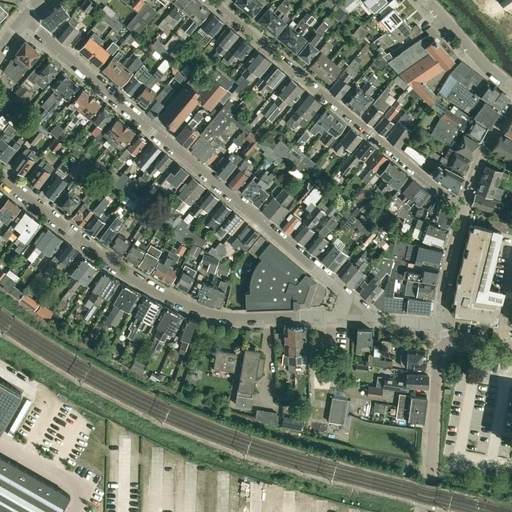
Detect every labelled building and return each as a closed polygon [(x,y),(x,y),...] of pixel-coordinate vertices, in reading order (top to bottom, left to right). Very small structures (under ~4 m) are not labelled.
[(85,0),(80,6),(87,12),(94,4),(89,0),(85,0)] [(134,0),(130,6),(138,12),(147,2),(144,0),(134,0)] [(164,4),(167,0),(151,0),(151,1),(160,8),(164,4)] [(189,16),(200,3),(196,0),(186,0),(172,18),(168,22),(167,23),(171,27),(183,12),(189,16)] [(186,0),(170,0),(170,1),(175,5),(168,14),(172,18),(186,0)] [(243,9),(250,0),(236,0),(235,2),(236,2),(235,3),(239,7),(240,6),(243,9)] [(264,0),(250,0),(243,9),(247,12),(246,13),(250,16),(251,15),(252,16),(258,8),(260,11),(267,3),(264,0)] [(331,0),(330,0),(325,0),(324,2),(331,8),(335,3),(331,0)] [(342,0),(337,5),(339,7),(343,10),(353,1),(354,0),(342,0)] [(343,10),(347,13),(361,0),(360,0),(354,0),(353,1),(343,10)] [(363,0),(373,11),(385,0),(363,0)] [(390,30),(402,18),(393,8),(398,3),(395,0),(391,0),(384,7),(379,11),(383,16),(380,18),(390,30)] [(51,31),(57,25),(69,15),(60,2),(40,17),(40,22),(51,31)] [(135,16),(126,26),(137,36),(146,25),(158,11),(147,2),(138,12),(135,16)] [(0,19),(8,11),(0,3),(0,19)] [(200,3),(189,16),(194,20),(184,32),(189,35),(198,24),(209,10),(200,3)] [(266,28),(284,7),(280,4),(276,8),(272,5),(258,21),(259,22),(258,23),(262,26),(263,25),(266,28)] [(105,12),(111,17),(113,15),(115,13),(105,5),(102,9),(105,12)] [(274,34),(275,35),(285,23),(280,19),(288,10),(284,7),(266,28),(270,31),(269,32),(273,36),(274,34)] [(347,13),(343,10),(339,7),(332,16),(341,23),(348,15),(347,13)] [(113,15),(111,17),(105,12),(101,17),(113,26),(118,20),(113,15)] [(224,22),(212,13),(201,26),(207,31),(199,41),(204,46),(224,22)] [(74,26),(78,21),(72,16),(56,35),(67,44),(79,30),(74,26)] [(311,16),(305,22),(286,45),(289,47),(288,48),(293,52),(294,51),(294,52),(304,40),(300,36),(314,19),(311,16)] [(411,38),(423,31),(417,25),(412,29),(402,18),(390,30),(399,41),(407,34),(411,38)] [(162,30),(167,23),(168,22),(164,19),(163,19),(157,26),(162,30)] [(286,45),(305,22),(301,19),(296,25),(291,21),(278,38),(277,40),(281,43),(282,42),(286,45)] [(321,36),(321,35),(329,25),(323,21),(315,31),(307,41),(308,42),(298,53),(300,55),(299,56),(305,60),(306,59),(308,61),(318,49),(313,46),(321,36)] [(359,41),(368,30),(360,24),(352,34),(359,41)] [(215,63),(222,55),(238,35),(228,26),(215,41),(219,45),(216,49),(216,50),(209,58),(215,63)] [(132,31),(125,40),(126,41),(130,44),(133,40),(137,36),(132,31)] [(88,57),(99,44),(103,40),(94,32),(79,49),(84,53),(84,54),(86,56),(87,56),(88,57)] [(444,68),(453,60),(434,39),(433,39),(428,34),(421,39),(421,38),(402,52),(388,62),(391,66),(425,100),(430,105),(436,96),(423,82),(444,67),(444,68)] [(252,46),(241,37),(231,50),(224,58),(231,64),(238,55),(242,59),(252,46)] [(162,47),(164,45),(157,39),(152,45),(159,51),(162,47)] [(98,65),(109,53),(112,55),(119,46),(113,41),(106,50),(99,44),(88,57),(90,58),(90,59),(92,61),(93,62),(98,65)] [(16,81),(40,53),(39,52),(39,51),(36,48),(34,48),(27,42),(24,42),(12,59),(4,71),(16,81)] [(319,74),(331,60),(325,55),(332,47),(326,42),(319,50),(321,52),(310,65),(319,74)] [(376,51),(382,56),(388,53),(381,46),(376,51)] [(162,47),(159,51),(166,58),(170,54),(162,47)] [(170,54),(166,58),(171,62),(179,53),(174,49),(172,52),(170,54)] [(240,84),(263,55),(256,49),(244,63),(248,66),(236,81),(240,84)] [(118,60),(123,54),(118,51),(114,56),(102,69),(107,73),(107,74),(109,76),(110,76),(112,77),(123,64),(118,60)] [(389,52),(388,53),(382,56),(386,61),(392,57),(389,52)] [(240,91),(249,80),(255,73),(259,76),(271,62),(263,55),(240,84),(236,88),(240,91)] [(381,69),(384,65),(387,62),(382,58),(379,55),(373,62),(379,67),(381,69)] [(136,71),(143,62),(137,57),(127,68),(123,64),(112,77),(113,78),(113,79),(115,81),(116,81),(121,85),(134,69),(136,71)] [(331,60),(319,74),(329,82),(340,68),(345,61),(342,58),(337,64),(331,60)] [(170,63),(165,59),(160,64),(165,68),(170,63)] [(350,85),(346,82),(351,76),(349,74),(358,63),(353,59),(344,70),(344,71),(329,89),(339,98),(350,85)] [(48,82),(59,69),(58,68),(57,67),(55,65),(54,65),(48,60),(39,71),(35,68),(28,76),(42,88),(48,81),(48,82)] [(461,61),(454,69),(459,74),(466,65),(461,61)] [(138,79),(147,68),(142,64),(123,87),(132,94),(142,82),(138,79)] [(192,68),(187,64),(181,71),(186,76),(192,68)] [(285,73),(275,65),(258,86),(263,91),(266,88),(270,91),(285,73)] [(466,65),(459,74),(464,77),(471,69),(466,65)] [(150,89),(157,80),(158,81),(164,74),(158,68),(152,75),(139,91),(141,92),(137,97),(140,100),(139,100),(140,101),(140,102),(143,104),(144,104),(145,105),(155,93),(150,89)] [(464,77),(459,74),(454,69),(450,74),(466,86),(470,81),(468,80),(464,77)] [(468,80),(475,72),(471,69),(464,77),(468,80)] [(158,116),(173,129),(199,99),(210,108),(226,89),(231,83),(216,70),(205,84),(193,74),(183,86),(184,86),(158,116)] [(177,71),(173,76),(182,84),(187,78),(183,75),(183,76),(177,71)] [(47,107),(71,79),(67,76),(67,74),(65,73),(63,73),(62,72),(50,85),(55,89),(43,103),(47,107)] [(475,72),(468,80),(470,81),(472,83),(479,74),(475,72)] [(479,74),(472,83),(476,86),(482,77),(479,74)] [(351,108),(376,78),(372,75),(361,89),(356,84),(342,100),(351,108)] [(267,117),(296,83),(289,76),(276,92),(280,95),(264,114),(267,117)] [(372,90),(374,86),(379,81),(376,78),(351,108),(359,115),(377,94),(372,90)] [(402,78),(399,82),(405,88),(409,84),(402,78)] [(68,100),(80,86),(78,85),(78,84),(76,82),(75,83),(71,79),(47,107),(45,109),(49,113),(63,96),(68,100)] [(271,120),(281,108),(287,101),(291,104),(304,89),(296,83),(267,117),(271,120)] [(21,84),(10,97),(14,100),(21,105),(31,93),(28,91),(25,88),(21,84)] [(160,101),(167,93),(172,87),(167,84),(145,110),(153,118),(164,105),(160,101)] [(464,110),(467,105),(477,112),(490,122),(497,111),(486,103),(487,102),(480,97),(479,97),(475,95),(474,96),(458,84),(448,98),(464,110)] [(488,100),(499,109),(507,98),(507,95),(494,86),(493,88),(488,84),(479,96),(480,97),(487,102),(488,100)] [(372,125),(382,112),(389,104),(384,100),(388,95),(386,94),(390,89),(387,86),(380,94),(361,116),(372,125)] [(73,118),(91,96),(87,93),(87,91),(85,89),(83,90),(82,89),(71,102),(69,105),(74,110),(69,115),(73,118)] [(9,97),(0,91),(0,99),(5,103),(9,97)] [(289,126),(292,123),(314,97),(306,91),(293,106),(297,109),(291,116),(290,116),(285,122),(289,126)] [(94,112),(100,104),(99,103),(99,101),(97,100),(96,100),(91,96),(73,118),(68,124),(71,127),(81,116),(86,120),(89,117),(91,115),(92,115),(94,113),(94,112)] [(296,126),(299,123),(303,126),(321,103),(314,97),(292,123),(296,126)] [(13,101),(9,98),(5,103),(16,111),(17,110),(20,107),(13,101)] [(230,101),(229,99),(228,99),(223,105),(224,106),(231,112),(236,106),(230,101)] [(390,120),(398,110),(402,105),(397,100),(385,115),(384,115),(374,127),(383,135),(393,123),(390,120)] [(431,106),(430,105),(425,100),(415,114),(422,119),(431,106)] [(100,128),(113,114),(109,111),(109,109),(105,107),(104,107),(103,106),(92,119),(98,123),(97,125),(100,128)] [(446,108),(441,116),(460,130),(461,129),(479,141),(488,126),(458,106),(453,113),(446,108)] [(322,134),(325,129),(336,116),(327,108),(309,130),(314,135),(318,131),(322,134)] [(49,113),(45,110),(39,117),(43,120),(49,113)] [(398,121),(386,137),(399,147),(399,148),(412,131),(402,125),(409,116),(405,112),(398,121)] [(193,127),(197,122),(202,117),(197,113),(188,123),(176,137),(187,146),(199,132),(193,127)] [(261,115),(257,113),(250,122),(253,125),(261,115)] [(0,127),(2,129),(9,120),(2,115),(0,117),(0,127)] [(35,121),(29,116),(27,119),(36,127),(38,126),(39,124),(35,121)] [(336,116),(325,129),(329,132),(322,141),(327,146),(346,124),(336,116)] [(457,148),(472,156),(478,143),(459,132),(460,130),(441,116),(434,128),(431,134),(443,141),(451,145),(457,148)] [(107,147),(126,125),(121,122),(121,120),(120,118),(118,119),(117,118),(106,131),(103,134),(108,139),(104,144),(107,147)] [(210,122),(188,147),(205,161),(217,148),(220,144),(215,139),(222,132),(221,131),(210,122)] [(511,123),(510,122),(503,132),(511,137),(511,123)] [(17,131),(8,124),(0,134),(0,152),(8,142),(17,131)] [(50,133),(56,138),(63,130),(57,125),(50,133)] [(123,146),(134,133),(133,132),(133,130),(131,128),(130,129),(126,125),(107,147),(111,150),(115,145),(120,149),(123,145),(123,146)] [(43,133),(36,128),(27,139),(34,145),(43,133)] [(362,137),(351,128),(334,149),(338,152),(344,145),(351,150),(362,137)] [(246,155),(256,145),(260,139),(250,131),(246,136),(252,141),(243,152),(246,155)] [(297,140),(301,143),(302,144),(309,136),(304,131),(297,140)] [(103,135),(100,132),(94,140),(97,143),(103,135)] [(492,151),(509,161),(511,155),(511,140),(502,134),(492,151)] [(137,135),(119,157),(123,161),(132,151),(135,154),(145,142),(137,135)] [(0,152),(0,155),(7,161),(24,140),(20,137),(13,146),(8,142),(0,152)] [(49,148),(55,152),(62,143),(57,138),(49,148)] [(288,150),(291,147),(280,138),(276,144),(272,149),(274,150),(282,157),(288,150)] [(272,149),(266,144),(260,139),(256,145),(264,151),(262,154),(267,158),(269,156),(274,150),(272,149)] [(272,149),(276,144),(270,139),(266,144),(272,149)] [(375,148),(364,139),(354,152),(339,169),(345,174),(360,157),(364,160),(375,148)] [(76,140),(69,148),(79,157),(86,148),(76,140)] [(408,141),(402,150),(419,164),(427,153),(408,141)] [(152,143),(136,162),(145,169),(161,150),(152,143)] [(36,157),(30,152),(31,150),(27,147),(22,152),(12,165),(18,169),(17,171),(21,174),(22,173),(23,174),(36,157)] [(367,183),(372,177),(387,158),(377,149),(366,162),(370,166),(361,177),(367,183)] [(283,158),(282,157),(274,150),(269,156),(278,164),(283,158)] [(439,160),(441,162),(447,165),(465,175),(465,174),(470,159),(471,159),(454,150),(449,160),(442,156),(439,160)] [(287,152),(283,157),(294,166),(299,160),(288,152),(287,151),(287,152)] [(172,159),(163,152),(147,171),(152,175),(158,167),(162,171),(172,159)] [(238,154),(237,155),(233,152),(217,171),(225,178),(242,158),(238,154)] [(328,162),(322,157),(312,169),(318,174),(328,162)] [(251,172),(246,168),(250,163),(245,158),(227,180),(237,189),(251,172)] [(37,185),(39,186),(53,167),(42,159),(38,164),(28,177),(33,181),(32,183),(36,186),(37,185)] [(74,180),(79,173),(81,171),(82,169),(87,163),(83,160),(81,159),(68,175),(70,176),(74,180)] [(301,159),(294,167),(304,175),(306,177),(312,169),(301,159)] [(381,189),(398,167),(390,160),(379,174),(384,179),(375,191),(378,193),(381,189)] [(446,167),(447,165),(441,162),(431,174),(439,181),(456,191),(460,190),(464,176),(446,167)] [(100,164),(97,169),(102,174),(106,169),(100,164)] [(189,173),(178,165),(172,172),(171,171),(160,184),(166,189),(168,186),(174,191),(189,173)] [(496,186),(497,186),(500,176),(507,179),(508,174),(502,172),(502,171),(486,165),(480,180),(496,186)] [(294,167),(293,166),(288,172),(299,181),(304,175),(294,167)] [(398,167),(381,189),(384,192),(391,184),(396,188),(407,174),(398,167)] [(53,178),(43,191),(49,195),(49,196),(51,198),(52,197),(54,199),(64,186),(59,182),(64,176),(56,170),(51,176),(53,178)] [(113,185),(120,177),(114,171),(107,180),(113,185)] [(148,176),(146,173),(145,173),(144,172),(143,173),(140,176),(145,181),(148,178),(149,176),(148,176)] [(70,190),(59,204),(63,207),(63,208),(64,210),(67,213),(69,212),(69,213),(79,200),(73,195),(75,193),(72,191),(83,176),(79,173),(74,180),(68,188),(70,190)] [(120,177),(113,185),(124,194),(135,182),(124,173),(120,177)] [(252,178),(240,191),(249,198),(268,176),(265,173),(261,177),(259,179),(254,175),(252,178)] [(268,176),(249,198),(257,206),(269,192),(264,188),(268,184),(268,183),(272,179),(274,176),(270,173),(268,176)] [(176,207),(198,181),(190,175),(176,192),(179,195),(172,204),(176,207)] [(314,181),(320,187),(324,183),(318,177),(314,181)] [(414,189),(419,184),(410,177),(401,189),(406,194),(402,199),(405,201),(410,196),(411,197),(416,191),(414,189)] [(504,188),(497,186),(496,186),(480,180),(476,191),(500,200),(504,188)] [(183,213),(190,204),(205,187),(198,181),(176,207),(183,213)] [(156,188),(151,184),(138,200),(144,205),(154,194),(152,193),(156,188)] [(405,201),(410,206),(411,206),(415,201),(421,206),(430,194),(419,184),(414,189),(416,191),(411,197),(410,196),(405,201)] [(335,197),(341,191),(334,186),(331,189),(329,192),(335,197)] [(323,194),(315,187),(303,200),(308,205),(311,201),(314,204),(323,194)] [(269,215),(288,192),(283,188),(275,197),(271,194),(260,207),(269,215)] [(87,207),(88,205),(90,203),(88,201),(94,193),(89,190),(82,200),(84,202),(73,216),(76,219),(75,219),(77,220),(77,222),(79,223),(81,223),(82,224),(93,211),(87,207)] [(218,199),(208,190),(198,203),(191,212),(196,216),(203,207),(208,211),(218,199)] [(285,206),(293,196),(288,192),(269,215),(278,223),(289,209),(285,206)] [(401,205),(405,201),(402,199),(395,193),(391,198),(401,205)] [(475,193),(472,205),(491,211),(492,207),(501,210),(503,203),(494,200),(495,200),(475,193)] [(345,202),(348,198),(343,194),(340,198),(338,201),(342,204),(344,201),(345,202)] [(138,204),(126,195),(122,201),(134,210),(138,204)] [(0,217),(7,223),(19,207),(18,206),(17,204),(15,203),(13,202),(8,198),(0,208),(0,217)] [(94,234),(95,234),(104,222),(98,217),(100,215),(101,213),(109,202),(104,198),(92,213),(94,214),(85,226),(88,229),(89,231),(92,234),(94,234)] [(384,208),(393,215),(401,205),(391,198),(384,208)] [(215,227),(220,221),(231,209),(221,200),(210,213),(203,222),(208,226),(211,223),(215,227)] [(451,211),(438,200),(438,201),(436,200),(428,210),(423,206),(424,206),(423,206),(422,207),(417,209),(415,215),(432,222),(431,222),(448,228),(452,216),(451,211)] [(333,214),(340,205),(336,201),(328,210),(333,214)] [(401,205),(407,210),(410,206),(405,201),(401,205)] [(294,214),(301,205),(298,203),(280,224),(290,233),(300,220),(294,214)] [(138,205),(135,210),(140,214),(143,209),(138,205)] [(310,228),(324,212),(316,205),(292,234),(303,244),(314,231),(310,228)] [(351,212),(355,215),(359,210),(355,207),(351,212)] [(385,225),(393,215),(384,208),(378,216),(374,220),(385,225)] [(17,235),(32,216),(25,210),(24,210),(23,209),(2,235),(7,239),(12,232),(17,235)] [(243,220),(233,211),(222,225),(216,232),(221,236),(227,229),(232,233),(243,220)] [(364,218),(361,216),(359,219),(363,222),(372,212),(370,211),(364,218)] [(149,212),(144,220),(156,227),(161,220),(149,212)] [(374,220),(378,216),(372,212),(370,215),(365,220),(368,222),(371,224),(374,220)] [(104,229),(110,221),(114,215),(111,213),(109,216),(104,222),(101,227),(104,229)] [(357,219),(351,214),(339,227),(346,233),(357,219)] [(401,231),(411,235),(416,222),(408,214),(404,223),(401,231)] [(113,227),(115,225),(116,224),(120,219),(115,215),(98,236),(102,239),(108,244),(117,231),(113,227)] [(22,249),(42,224),(40,222),(32,216),(17,235),(22,239),(17,246),(22,249)] [(174,229),(182,220),(177,216),(169,226),(174,229)] [(493,229),(500,231),(511,233),(511,224),(489,217),(485,227),(493,229)] [(324,224),(330,229),(335,223),(329,219),(326,222),(324,224)] [(182,220),(174,229),(187,238),(193,232),(187,227),(188,225),(182,220)] [(137,231),(133,237),(137,240),(137,239),(142,233),(147,225),(145,223),(143,222),(142,223),(141,224),(137,231)] [(411,235),(443,246),(447,233),(416,222),(411,235)] [(249,245),(259,233),(248,224),(231,244),(235,247),(242,239),(249,245)] [(323,237),(330,229),(325,224),(306,246),(315,254),(327,240),(323,237)] [(493,229),(485,227),(471,224),(457,280),(453,301),(455,301),(454,311),(456,315),(475,317),(475,320),(497,323),(500,300),(502,292),(489,289),(487,282),(500,231),(493,229)] [(35,256),(54,233),(45,226),(33,242),(37,245),(27,258),(31,262),(35,256)] [(182,239),(184,236),(182,234),(174,229),(173,230),(170,235),(173,237),(180,242),(182,239)] [(376,234),(372,231),(358,246),(362,250),(376,234)] [(34,267),(46,251),(50,255),(62,239),(54,233),(35,256),(31,262),(29,264),(34,267)] [(120,253),(121,254),(130,241),(118,233),(114,239),(115,239),(111,245),(115,248),(114,249),(115,250),(116,251),(118,253),(120,253)] [(258,255),(260,257),(259,259),(257,261),(256,263),(255,265),(253,268),(253,269),(252,271),(251,273),(250,276),(250,278),(249,280),(249,283),(249,285),(248,287),(248,289),(248,291),(245,292),(245,309),(308,307),(317,282),(261,235),(248,250),(250,251),(250,252),(256,257),(258,255)] [(381,239),(377,235),(373,240),(377,243),(381,239)] [(198,239),(195,242),(200,246),(204,241),(205,241),(200,237),(198,239)] [(318,257),(326,264),(333,256),(340,248),(344,244),(335,237),(318,257)] [(77,251),(65,241),(48,263),(55,268),(59,263),(64,267),(68,263),(77,251)] [(136,263),(145,250),(147,247),(139,242),(137,245),(134,243),(126,256),(129,258),(129,259),(136,263)] [(424,246),(419,245),(409,242),(408,246),(390,242),(380,256),(405,260),(405,258),(413,260),(413,259),(421,261),(439,265),(443,250),(424,246)] [(148,270),(149,271),(161,251),(150,244),(139,264),(143,266),(142,267),(144,268),(144,269),(147,271),(148,270)] [(186,247),(180,244),(176,252),(181,255),(186,247)] [(188,254),(194,256),(195,257),(200,248),(193,245),(188,254)] [(161,277),(174,253),(177,249),(172,246),(164,261),(159,258),(152,272),(161,277)] [(215,256),(219,252),(214,247),(210,252),(215,256)] [(223,247),(219,252),(215,256),(219,259),(227,250),(223,247)] [(335,271),(348,255),(340,248),(333,256),(326,264),(335,271)] [(173,266),(179,256),(174,253),(161,277),(170,282),(178,268),(173,266)] [(346,280),(367,255),(364,253),(354,264),(354,265),(349,260),(338,273),(346,280)] [(70,287),(91,261),(88,259),(82,254),(69,271),(73,274),(66,284),(70,287)] [(361,269),(370,258),(367,255),(346,280),(354,287),(365,274),(360,270),(361,269)] [(217,259),(210,257),(208,262),(207,264),(215,266),(216,262),(217,259)] [(376,284),(383,276),(386,272),(389,275),(393,259),(379,257),(370,271),(374,275),(359,292),(369,300),(372,297),(375,299),(383,289),(376,284)] [(401,279),(401,276),(436,282),(439,268),(422,265),(421,272),(403,269),(404,261),(393,259),(389,278),(401,279)] [(86,285),(99,268),(93,263),(91,261),(70,287),(74,290),(82,281),(86,285)] [(230,266),(218,262),(215,273),(226,276),(230,266)] [(186,290),(196,271),(184,265),(181,271),(179,276),(180,277),(176,284),(180,286),(180,287),(186,290)] [(94,301),(110,275),(108,273),(107,274),(101,269),(90,287),(94,290),(89,298),(94,301)] [(3,287),(8,291),(13,285),(16,281),(6,273),(4,275),(0,280),(0,282),(4,285),(3,287)] [(200,282),(203,274),(199,273),(196,281),(191,295),(198,298),(197,299),(205,302),(211,285),(203,282),(203,283),(200,282)] [(103,296),(108,299),(120,281),(113,277),(110,275),(94,301),(84,316),(89,319),(103,296)] [(224,291),(227,283),(220,280),(218,288),(211,285),(205,302),(212,305),(213,303),(220,305),(225,291),(224,291)] [(406,294),(434,298),(435,284),(409,280),(406,294)] [(111,300),(116,303),(104,324),(109,327),(110,323),(112,320),(115,315),(131,288),(121,282),(111,300)] [(387,282),(385,294),(393,295),(395,284),(387,282)] [(8,291),(19,298),(23,292),(13,285),(8,291)] [(131,288),(115,315),(112,320),(110,323),(115,326),(125,308),(130,311),(141,293),(131,288)] [(131,338),(152,299),(149,298),(142,294),(132,313),(137,315),(133,322),(132,321),(128,328),(131,329),(127,336),(131,338)] [(384,295),(383,311),(424,315),(424,314),(425,315),(425,312),(429,313),(430,309),(432,309),(432,307),(433,307),(433,300),(407,298),(407,297),(384,295)] [(34,310),(39,303),(31,297),(26,304),(34,310)] [(152,323),(162,305),(155,301),(152,299),(131,338),(130,339),(135,342),(147,320),(152,323)] [(36,312),(47,320),(53,311),(42,304),(36,312)] [(155,347),(173,311),(171,309),(170,309),(163,306),(154,324),(159,327),(150,344),(155,347)] [(55,311),(52,316),(59,320),(62,315),(55,311)] [(174,334),(183,316),(176,312),(173,311),(155,347),(159,349),(168,332),(174,334)] [(189,340),(196,320),(185,317),(178,336),(184,338),(179,352),(184,354),(189,340)] [(66,325),(63,330),(71,334),(74,329),(66,325)] [(294,370),(296,370),(294,327),(284,328),(285,352),(282,352),(281,364),(294,363),(294,370)] [(301,353),(306,352),(305,327),(294,327),(296,370),(297,369),(297,363),(301,363),(301,353)] [(371,329),(357,328),(356,352),(360,352),(361,344),(372,345),(372,337),(370,337),(371,329)] [(88,336),(84,343),(94,349),(98,341),(88,336)] [(262,376),(265,358),(259,357),(260,350),(244,347),(243,354),(216,350),(213,368),(240,373),(238,388),(235,403),(251,406),(253,391),(256,375),(262,376)] [(401,349),(400,365),(406,366),(424,367),(424,361),(425,350),(408,349),(401,349)] [(369,355),(368,364),(374,365),(378,366),(392,368),(392,361),(379,360),(379,356),(373,356),(369,355)] [(139,362),(135,360),(130,369),(142,374),(147,366),(139,362)] [(368,365),(351,363),(351,369),(355,370),(368,372),(368,365)] [(152,372),(149,378),(155,381),(158,375),(152,372)] [(408,391),(408,387),(412,387),(427,388),(428,375),(406,374),(406,380),(384,377),(383,388),(400,390),(408,391)] [(26,394),(0,379),(0,433),(2,434),(26,394)] [(381,399),(383,388),(369,386),(368,397),(381,399)] [(409,395),(399,393),(397,406),(407,407),(425,409),(426,397),(409,395)] [(294,402),(294,394),(281,394),(281,402),(294,402)] [(344,423),(344,422),(348,399),(332,396),(328,421),(344,423)] [(406,419),(423,421),(425,409),(407,407),(397,406),(396,417),(406,419)] [(281,428),(291,429),(293,419),(283,417),(281,428)] [(0,511),(60,511),(70,495),(0,454),(0,511)]
